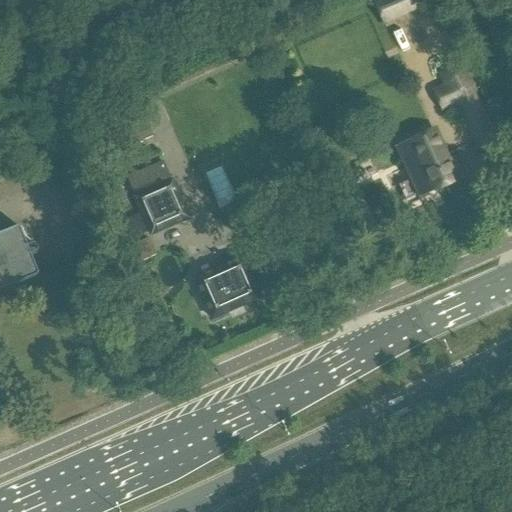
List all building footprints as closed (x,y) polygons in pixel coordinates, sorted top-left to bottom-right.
[(377,0),(373,2),(383,25),(433,3),(431,0),(377,0)] [(475,149),(494,140),(472,89),(473,87),(470,81),(467,80),(461,65),(441,74),(447,86),(437,91),(443,105),(453,101),(475,149)] [(95,138),(112,132),(106,119),(90,126),(88,126),(93,139),(95,138)] [(120,151),(154,137),(148,123),(114,137),(120,151)] [(435,132),(397,149),(402,159),(412,182),(418,197),(456,179),(435,132)] [(133,215),(124,219),(133,239),(148,232),(151,238),(192,220),(174,180),(172,181),(163,161),(126,178),(135,197),(133,198),(134,200),(128,203),(133,215)] [(19,228),(19,227),(0,234),(0,291),(39,276),(38,275),(39,274),(20,227),(19,228)] [(144,261),(156,255),(149,240),(137,245),(144,261)] [(216,323),(227,318),(264,301),(245,258),(197,280),(216,323)]
